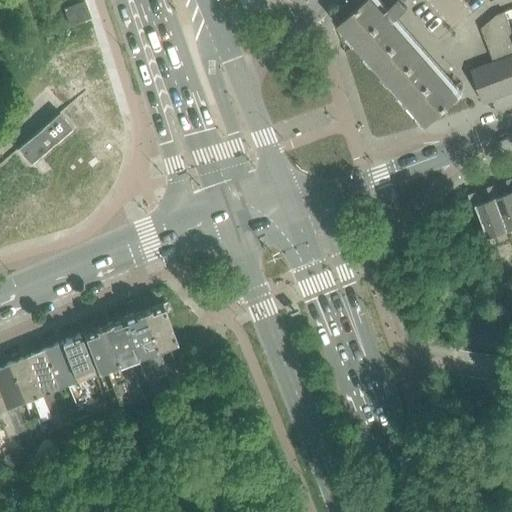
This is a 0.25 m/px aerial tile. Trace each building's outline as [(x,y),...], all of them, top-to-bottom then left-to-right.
[(90,17),(84,0),(62,8),(69,25),(90,17)] [(459,96),(424,57),(391,20),(395,16),(396,18),(407,9),(399,0),(396,0),(388,8),(389,9),(385,12),(374,0),(364,0),(338,23),(427,125),(459,96)] [(511,34),(504,12),(496,15),(480,28),(493,62),(511,55),(511,34)] [(511,92),(511,55),(493,62),(471,70),(483,103),(511,92)] [(30,165),(72,128),(58,113),(16,149),(30,165)] [(511,227),(511,185),(510,179),(505,180),(510,192),(499,196),(495,185),(490,186),(506,230),(511,227)] [(506,230),(490,186),(486,188),(491,199),(480,203),(476,192),(467,195),(472,207),(475,205),(487,237),(506,230)] [(509,276),(506,269),(499,272),(502,279),(509,276)] [(167,346),(176,343),(161,303),(141,310),(169,384),(180,379),(167,346)] [(169,384),(141,310),(122,318),(137,358),(145,355),(158,389),(169,384)] [(122,318),(102,325),(130,401),(131,402),(143,397),(138,383),(145,380),(137,358),(122,318)] [(130,401),(102,325),(82,333),(97,373),(105,370),(118,406),(130,401)] [(78,334),(61,341),(84,401),(88,410),(90,415),(107,407),(105,401),(97,404),(91,388),(90,389),(85,376),(93,373),(93,372),(78,333),(78,334)] [(84,401),(61,341),(43,348),(58,387),(67,383),(75,404),(84,401)] [(49,390),(58,387),(43,348),(25,355),(53,430),(56,429),(61,427),(56,415),(59,414),(49,390)] [(53,430),(25,355),(8,362),(23,401),(32,398),(38,416),(30,419),(37,437),(53,430)] [(23,401),(8,362),(0,365),(0,393),(16,434),(26,430),(15,405),(23,401)] [(16,434),(0,393),(0,419),(7,437),(16,434)] [(17,462),(14,454),(13,451),(4,455),(9,466),(17,462)]
